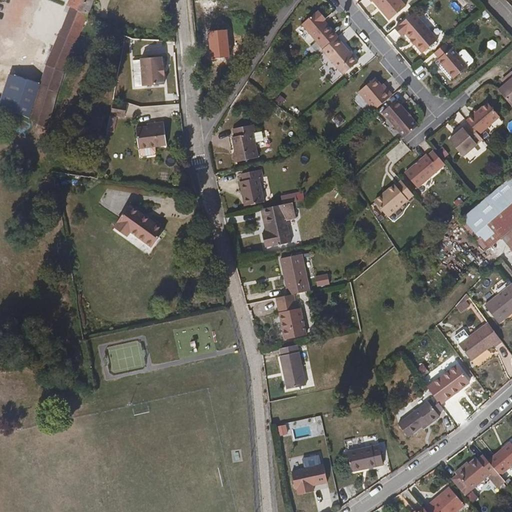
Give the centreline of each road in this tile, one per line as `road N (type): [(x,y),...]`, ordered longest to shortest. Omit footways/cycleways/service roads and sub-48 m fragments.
road 1 (residential): [(269,511),(256,374),(192,126)]
road 2 (unclassified): [(355,511),(446,450),(511,389)]
road 3 (residential): [(299,0),(209,121),(192,126)]
road 4 (residential): [(443,114),(346,0)]
road 5 (residential): [(192,126),(180,0)]
